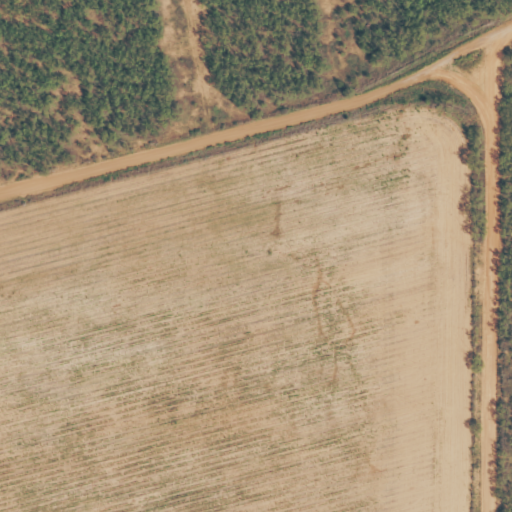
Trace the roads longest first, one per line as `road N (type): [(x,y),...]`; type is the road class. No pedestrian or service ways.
road 1 (residential): [(497,75),(416,80),(0,186)]
road 2 (residential): [(491,511),(497,75)]
